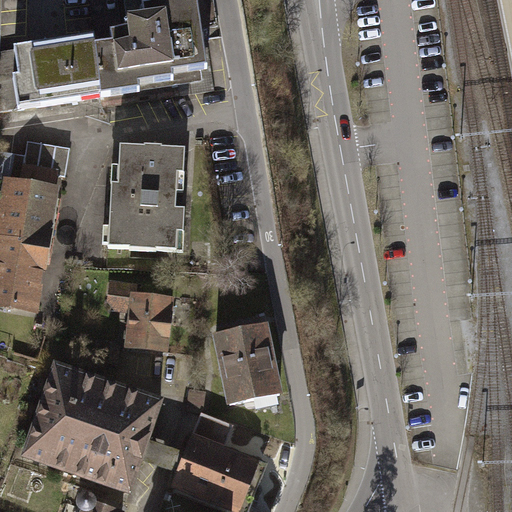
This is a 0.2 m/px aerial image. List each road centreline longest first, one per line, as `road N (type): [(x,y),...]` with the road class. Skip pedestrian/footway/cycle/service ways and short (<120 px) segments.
road 1 (residential): [(227,0),(306,427),(304,465),(287,511)]
road 2 (tertiary): [(401,470),(317,0)]
